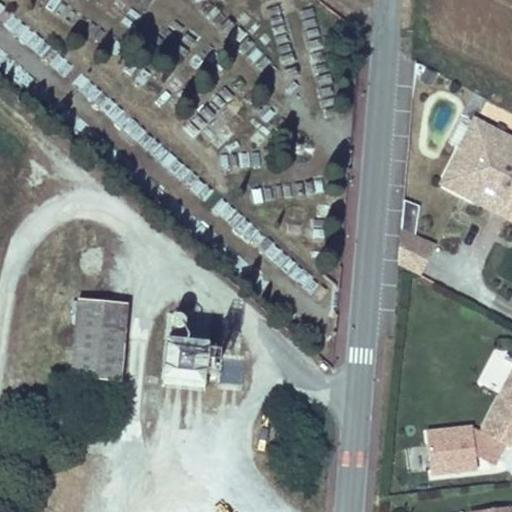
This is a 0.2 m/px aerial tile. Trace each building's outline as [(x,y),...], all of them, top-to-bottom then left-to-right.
[(511,208),(511,138),(474,119),(447,171),(486,191),(480,203),(508,217),(511,208)] [(480,203),(486,191),(447,171),(441,183),(480,203)] [(428,262),(433,246),(413,240),(408,255),(428,262)] [(73,372),(123,376),(129,301),(79,296),(73,372)] [(166,381),(203,385),(208,340),(171,336),(166,381)] [(495,393),(511,361),(511,356),(495,348),(476,382),(495,393)] [(220,385),(238,386),(240,364),(222,362),(220,385)] [(511,372),(479,435),(471,430),(426,435),(431,479),(476,475),(474,460),(495,471),(507,449),(511,451),(511,372)]
